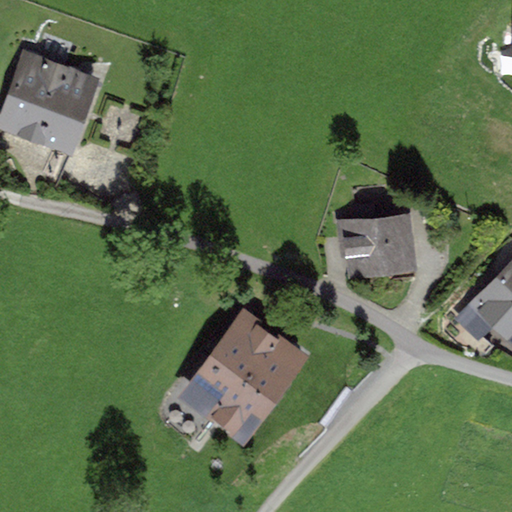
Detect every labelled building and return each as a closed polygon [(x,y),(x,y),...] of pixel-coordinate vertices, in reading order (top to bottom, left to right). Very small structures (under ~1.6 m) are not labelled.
[(37,90),(15,82),(2,117),(25,125),(23,130),(64,145),(89,76),(64,66),(65,64),(48,58),(37,90)] [(370,259),(405,255),(400,218),(341,225),(344,250),(353,249),(355,267),(371,265),(370,259)] [(511,268),(503,278),(511,286),(511,268)] [(511,286),(503,278),(482,299),(511,329),(511,286)] [(472,305),(462,317),(497,346),(507,334),(472,305)] [(198,382),(218,396),(212,404),(241,426),(294,353),(246,318),(198,382)] [(335,447),(306,485),(341,511),(363,511),(384,485),(335,447)]
